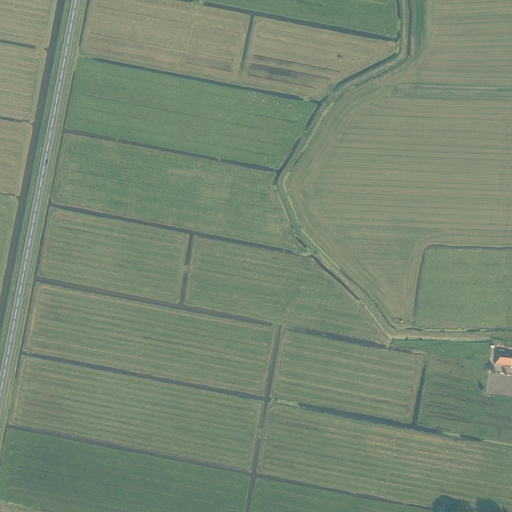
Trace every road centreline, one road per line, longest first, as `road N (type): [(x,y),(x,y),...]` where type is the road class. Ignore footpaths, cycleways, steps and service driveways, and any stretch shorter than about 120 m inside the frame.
road 1 (track): [(511,334),(393,333),(304,239),(279,186),(332,97),(402,54),(403,0)]
road 2 (trunk): [(0,398),(76,0)]
